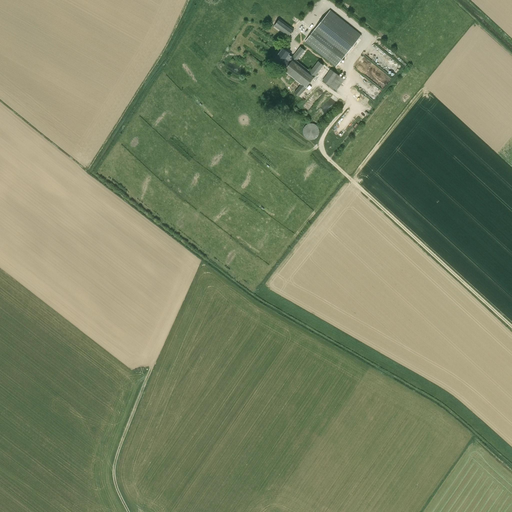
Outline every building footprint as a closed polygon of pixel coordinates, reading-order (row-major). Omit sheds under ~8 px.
[(305,42),(336,66),(361,35),(330,10),(305,42)] [(294,29),(279,19),(274,26),(288,37),(294,29)] [(299,38),(298,37),(295,40),(300,44),(306,37),(302,34),(299,38)] [(282,64),(286,68),(284,71),(302,85),(294,94),(298,96),(323,65),(319,61),(310,72),(296,61),(304,50),(301,47),(292,57),(289,54),(290,53),(283,48),(274,60),(281,65),(282,64)] [(336,91),(344,80),(330,70),(322,81),(336,91)] [(319,132),(319,131),(319,130),(319,129),(319,128),(318,127),(317,126),(317,125),(316,125),(315,124),(314,124),(313,123),(312,123),(311,123),(310,123),(309,124),(308,124),(307,124),(307,125),(306,125),(305,126),(305,127),(304,127),(304,128),(304,129),(303,130),(303,131),(303,132),(303,133),(304,134),(304,135),(305,136),(305,137),(306,137),(307,138),(308,139),(309,139),(310,139),(311,139),(312,139),(313,139),(314,139),(315,139),(315,138),(316,138),(317,137),(318,136),(318,135),(319,135),(319,134),(319,133),(319,132)]
